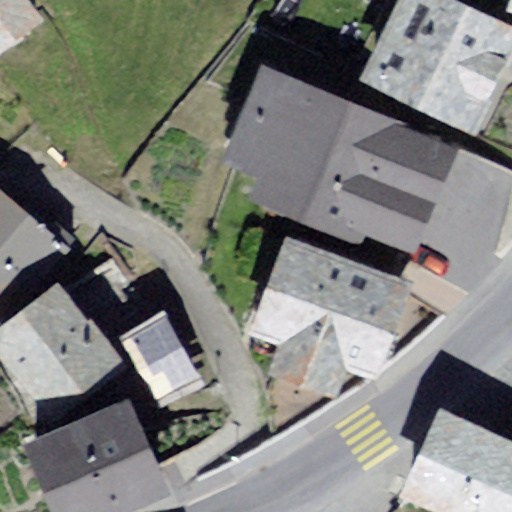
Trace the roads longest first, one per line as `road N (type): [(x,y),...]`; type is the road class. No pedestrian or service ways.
road 1 (residential): [(0,172),(154,235),(205,307),(232,355),(240,397),(224,440),(175,471),(186,494)]
road 2 (tertiary): [(251,511),(300,490),(400,420),(511,308)]
